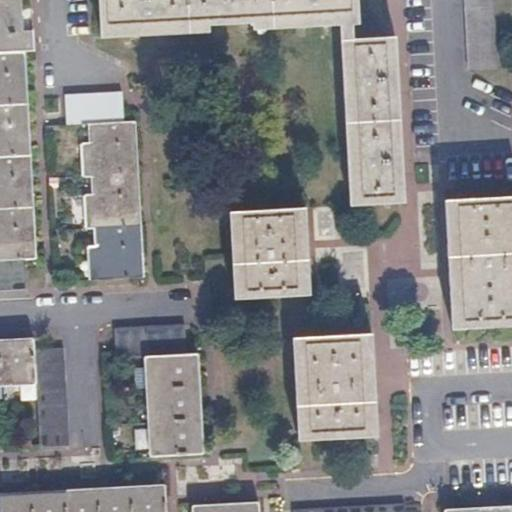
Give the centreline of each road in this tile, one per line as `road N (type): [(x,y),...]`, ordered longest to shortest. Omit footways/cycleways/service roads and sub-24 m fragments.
road 1 (residential): [(448,0),(456,144),(511,141)]
road 2 (residential): [(291,495),(419,487),(430,475),(433,443)]
road 3 (residential): [(76,311),(87,458)]
road 4 (residential): [(511,381),(432,387),(433,443)]
